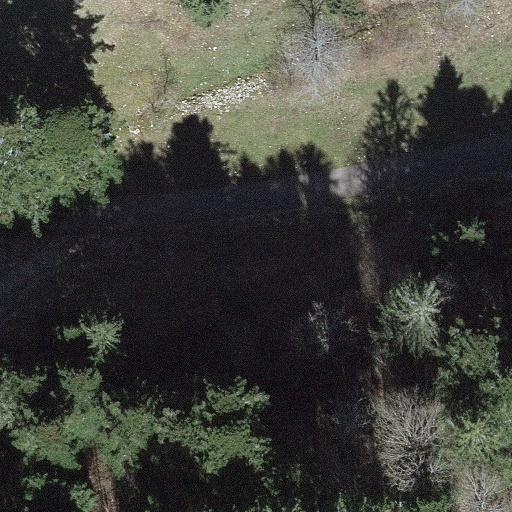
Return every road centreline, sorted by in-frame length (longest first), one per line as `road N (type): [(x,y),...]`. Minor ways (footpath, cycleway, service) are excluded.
road 1 (track): [(0,216),(88,206),(324,206),(511,154)]
road 2 (track): [(0,294),(88,206)]
